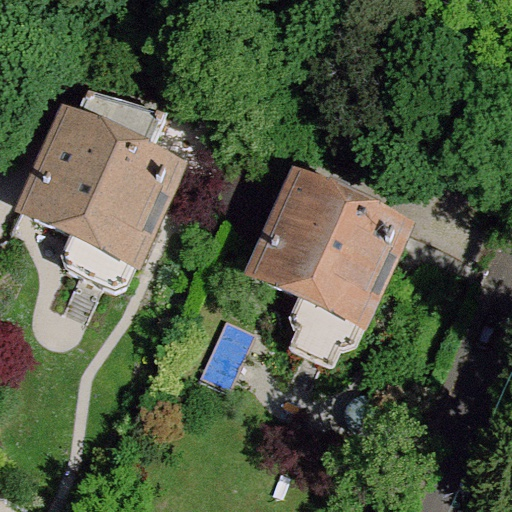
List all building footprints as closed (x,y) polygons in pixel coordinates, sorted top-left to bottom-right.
[(91,106),(74,145),(144,176),(166,125),(91,106)] [(144,176),(74,145),(37,223),(79,242),(134,266),(136,263),(170,188),(144,176)] [(274,266),(302,206),(304,203),(232,169),(221,198),(222,213),(229,230),(240,245),(253,255),(274,266)] [(332,199),(325,217),(370,237),(378,219),(332,199)] [(325,217),(302,206),(274,266),(265,284),(307,303),(360,328),(362,324),(398,250),(370,237),(325,217)] [(140,266),(136,263),(134,266),(79,242),(68,266),(73,277),(117,297),(127,293),(140,266)] [(369,327),(362,324),(360,328),(307,303),(296,326),(299,337),(302,339),(293,356),(334,375),(343,357),(347,358),(357,355),(369,327)]
